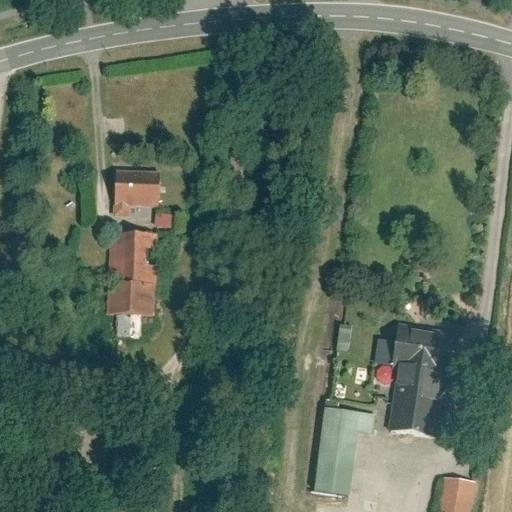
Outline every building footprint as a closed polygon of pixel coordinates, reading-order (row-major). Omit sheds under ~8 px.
[(114,177),(113,214),(159,215),(160,178),(114,177)] [(156,218),(155,236),(179,238),(180,220),(156,218)] [(108,247),(107,324),(153,325),(155,248),(108,247)] [(351,328),(339,326),(336,353),(348,354),(351,328)] [(118,327),(117,343),(145,345),(146,329),(118,327)] [(456,335),(399,327),(396,344),(392,369),(392,372),(398,373),(389,434),(436,441),(445,382),(449,383),(456,335)] [(374,367),(392,369),(396,344),(377,342),(374,367)] [(376,417),(324,411),(313,495),(349,499),(358,436),(373,438),(376,417)] [(469,511),(475,485),(443,478),(435,511),(469,511)]
